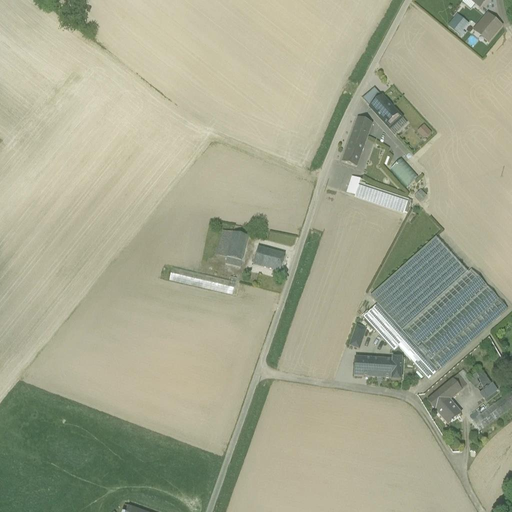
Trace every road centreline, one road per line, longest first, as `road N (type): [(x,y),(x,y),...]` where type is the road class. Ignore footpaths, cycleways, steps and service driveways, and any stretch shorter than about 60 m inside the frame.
road 1 (unclassified): [(413,0),(343,131),(215,511)]
road 2 (track): [(262,376),(414,402),(481,511)]
